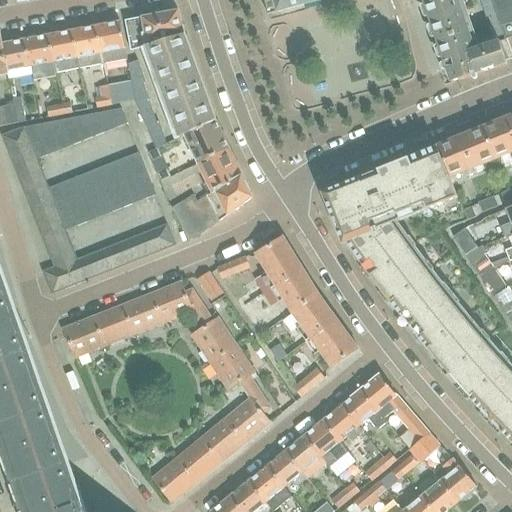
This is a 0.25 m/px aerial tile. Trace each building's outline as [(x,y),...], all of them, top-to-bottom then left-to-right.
[(276,0),(279,11),(318,0),(276,0)] [(424,0),(431,19),(462,8),(459,0),(424,0)] [(511,0),(493,0),(494,2),(496,10),(499,18),(502,26),(504,34),(506,39),(511,36),(511,0)] [(494,2),(483,5),(486,13),(496,10),(494,2)] [(462,8),(431,19),(438,39),(469,29),(462,8)] [(133,50),(133,49),(145,46),(146,45),(185,34),(181,10),(126,20),(133,50)] [(496,10),(486,13),(489,21),(499,18),(496,10)] [(499,18),(489,21),(491,29),(502,26),(499,18)] [(97,26),(105,64),(128,59),(121,21),(97,26)] [(81,68),(105,64),(97,26),(74,30),(79,57),(81,68)] [(502,26),(491,29),(494,37),(504,34),(502,26)] [(469,29),(438,39),(444,60),(476,49),(469,29)] [(0,75),(8,74),(9,74),(8,71),(3,44),(0,30),(0,75)] [(55,62),(79,57),(74,30),(50,35),(55,62)] [(154,70),(194,56),(192,52),(185,34),(146,45),(145,46),(154,70)] [(32,66),(55,62),(50,35),(27,39),(32,66)] [(8,71),(32,66),(27,39),(3,44),(8,71)] [(489,45),(497,67),(508,63),(501,41),(489,45)] [(452,82),(497,67),(489,45),(476,49),(444,60),(452,82)] [(170,113),(208,100),(205,91),(194,56),(154,70),(170,113)] [(131,72),(143,68),(141,60),(129,64),(131,72)] [(132,80),(146,75),(143,68),(131,72),(132,80)] [(146,75),(132,80),(134,88),(146,84),(148,83),(146,75)] [(122,103),(120,93),(118,83),(109,85),(113,105),(122,103)] [(135,96),(148,92),(146,84),(134,88),(135,96)] [(97,108),(113,105),(109,85),(100,87),(102,97),(95,98),(97,108)] [(137,104),(151,99),(148,92),(135,96),(137,104)] [(13,99),(14,103),(18,123),(27,121),(22,98),(13,99)] [(140,111),(153,107),(151,99),(137,104),(140,111)] [(184,134),(216,121),(208,100),(170,113),(179,137),(184,134)] [(72,102),(63,104),(65,114),(74,112),(72,102)] [(0,107),(0,126),(18,123),(14,103),(0,107)] [(48,107),(50,117),(65,114),(63,104),(48,107)] [(144,118),(156,114),(153,107),(140,111),(144,118)] [(111,110),(117,127),(128,123),(123,108),(111,110)] [(106,132),(117,127),(111,110),(98,113),(106,132)] [(95,136),(106,132),(98,113),(86,115),(95,136)] [(156,114),(144,118),(147,126),(158,122),(156,114)] [(83,140),(95,136),(86,115),(74,117),(83,140)] [(511,116),(508,118),(439,146),(451,176),(465,170),(467,176),(485,169),(483,163),(510,152),(511,156),(511,116)] [(72,145),(83,140),(74,117),(62,120),(72,145)] [(61,149),(72,145),(62,120),(50,122),(61,149)] [(151,133),(164,128),(161,121),(158,122),(147,126),(151,133)] [(230,149),(216,121),(184,134),(199,164),(230,149)] [(50,154),(61,149),(50,122),(38,124),(50,154)] [(39,158),(50,154),(38,124),(26,126),(30,137),(35,148),(39,158)] [(7,146),(30,137),(26,126),(19,128),(3,134),(7,146)] [(164,128),(151,133),(154,140),(166,136),(164,128)] [(166,136),(154,140),(157,147),(169,144),(166,136)] [(12,157),(35,148),(30,137),(7,146),(12,157)] [(458,197),(450,177),(451,176),(439,146),(438,147),(379,170),(383,179),(364,187),(361,178),(323,193),(344,243),(348,242),(372,275),(392,303),(429,349),(451,375),(471,398),(491,420),(511,441),(511,371),(506,365),(511,359),(511,348),(497,332),(500,330),(481,307),(463,284),(444,261),(427,237),(409,213),(394,224),(392,222),(375,229),(372,222),(396,212),(397,215),(400,214),(396,206),(409,201),(412,209),(425,203),(428,210),(458,197)] [(39,160),(39,158),(35,148),(12,157),(16,169),(39,160)] [(160,149),(150,153),(154,161),(164,157),(160,149)] [(199,164),(214,194),(244,178),(245,177),(230,149),(199,164)] [(137,177),(148,173),(140,152),(129,156),(137,177)] [(126,182),(137,177),(129,156),(118,161),(126,182)] [(39,160),(16,169),(21,180),(44,171),(39,160)] [(115,186),(126,182),(118,161),(106,165),(115,186)] [(103,191),(115,186),(106,165),(95,169),(103,191)] [(169,168),(159,173),(163,181),(173,176),(169,168)] [(92,195),(103,191),(95,169),(84,174),(92,195)] [(137,177),(145,199),(157,194),(148,173),(137,177)] [(81,199),(92,195),(84,174),(73,178),(81,199)] [(134,203),(145,199),(137,177),(126,182),(134,203)] [(70,204),(81,199),(73,178),(61,183),(70,204)] [(214,194),(198,202),(211,228),(252,197),(249,190),(250,190),(244,178),(214,194)] [(123,207),(134,203),(126,182),(115,186),(123,207)] [(59,208),(70,204),(61,183),(50,187),(54,197),(59,208)] [(54,197),(50,187),(49,186),(26,195),(31,206),(54,197)] [(112,212),(123,207),(115,186),(103,191),(112,212)] [(506,202),(511,199),(511,193),(510,189),(502,192),(506,202)] [(101,216),(112,212),(103,191),(92,195),(101,216)] [(89,221),(101,216),(92,195),(81,199),(89,221)] [(486,198),(490,209),(498,205),(494,195),(486,198)] [(176,214),(187,207),(197,201),(198,201),(195,196),(172,207),(176,214)] [(35,217),(59,208),(54,197),(31,206),(35,217)] [(482,212),(490,209),(486,198),(478,202),(482,212)] [(78,225),(89,221),(81,199),(70,204),(78,225)] [(201,235),(202,234),(211,228),(198,202),(198,201),(197,201),(187,207),(201,235)] [(67,229),(78,225),(70,204),(59,208),(63,220),(67,229)] [(505,235),(511,232),(511,206),(507,208),(511,220),(511,221),(501,225),(505,235)] [(194,238),(201,235),(187,207),(176,214),(189,240),(194,238)] [(472,207),(464,210),(468,220),(476,217),(472,207)] [(40,229),(63,220),(59,208),(35,217),(40,229)] [(68,231),(67,229),(63,220),(40,229),(44,240),(68,231)] [(157,228),(165,249),(177,245),(168,223),(157,228)] [(154,254),(165,249),(157,228),(146,232),(154,254)] [(454,236),(466,254),(476,247),(464,230),(454,236)] [(143,258),(154,254),(146,232),(134,236),(143,258)] [(132,262),(143,258),(134,236),(123,241),(132,262)] [(276,282),(302,265),(285,237),(257,254),(276,282)] [(120,267),(132,262),(123,241),(112,245),(120,267)] [(109,271),(120,267),(112,245),(100,250),(109,271)] [(480,275),(493,266),(479,245),(476,247),(466,254),(480,275)] [(55,267),(67,263),(78,259),(78,258),(73,246),(50,255),(55,266),(55,267)] [(97,276),(109,271),(100,250),(89,254),(97,276)] [(86,280),(97,276),(89,254),(78,258),(78,259),(86,280)] [(239,259),(244,270),(250,268),(246,256),(239,259)] [(75,285),(86,280),(78,259),(67,263),(75,285)] [(232,262),(237,273),(244,270),(239,259),(232,262)] [(230,276),(237,273),(232,262),(225,264),(230,276)] [(64,289),(75,285),(67,263),(55,267),(64,289)] [(223,278),(230,276),(225,264),(219,267),(223,278)] [(295,310),(319,294),(302,265),(276,282),(295,310)] [(64,289),(55,267),(55,266),(44,271),(53,294),(64,289)] [(494,296),(507,287),(493,266),(480,275),(494,296)] [(210,270),(197,279),(212,301),(225,293),(210,270)] [(75,494),(0,273),(0,443),(19,499),(18,500),(22,511),(87,511),(81,492),(75,494)] [(193,311),(192,307),(189,301),(182,281),(152,293),(164,323),(193,311)] [(189,301),(198,295),(193,289),(186,291),(182,281),(189,301)] [(135,334),(164,323),(152,293),(123,305),(135,334)] [(314,339),(339,320),(319,294),(295,310),(314,339)] [(192,307),(201,300),(198,295),(189,301),(192,307)] [(511,299),(502,307),(508,316),(511,313),(511,299)] [(194,312),(205,306),(201,300),(192,307),(193,311),(194,312)] [(106,346),(135,334),(123,305),(94,316),(106,346)] [(205,306),(194,312),(198,318),(208,311),(205,306)] [(76,357),(106,346),(94,316),(65,328),(76,357)] [(211,362),(237,345),(220,318),(215,321),(211,316),(201,323),(205,328),(193,336),(211,362)] [(339,320),(314,339),(332,367),(359,348),(339,320)] [(243,386),(253,380),(250,374),(255,371),(237,345),(211,362),(228,389),(240,381),(243,386)] [(312,373),(320,383),(325,378),(317,369),(312,373)] [(306,378),(314,387),(320,383),(312,373),(306,378)] [(410,449),(428,434),(379,374),(360,390),(377,412),(388,403),(409,430),(400,437),(410,449)] [(308,392),(314,387),(306,378),(300,382),(308,392)] [(303,397),(308,392),(300,382),(295,387),(303,397)] [(250,397),(260,390),(257,385),(247,392),(250,397)] [(254,401),(264,395),(260,390),(250,397),(251,398),(254,401)] [(386,423),(377,412),(360,390),(341,406),(359,427),(369,419),(378,430),(386,423)] [(258,406),(267,400),(264,395),(254,401),(258,406)] [(271,422),(264,413),(258,406),(254,401),(251,398),(227,418),(247,442),(271,422)] [(258,406),(264,413),(272,407),(267,400),(258,406)] [(340,442),(359,427),(341,406),(323,421),(340,442)] [(222,462),(247,442),(227,418),(202,438),(222,462)] [(321,458),(340,442),(323,421),(304,437),(321,458)] [(421,462),(439,447),(428,434),(410,449),(414,454),(421,462)] [(325,462),(321,458),(304,437),(286,452),(303,473),(307,478),(325,462)] [(198,482),(222,462),(202,438),(178,458),(198,482)] [(285,488),(303,473),(286,452),(267,467),(285,488)] [(391,452),(384,458),(390,465),(397,460),(391,452)] [(414,454),(398,468),(404,475),(421,462),(414,454)] [(174,502),(198,482),(178,458),(154,478),(174,502)] [(371,481),(390,465),(384,458),(365,473),(371,481)] [(449,474),(441,481),(458,502),(477,486),(459,465),(452,459),(443,467),(449,474)] [(249,482),(266,503),(273,511),(274,511),(292,497),(285,488),(267,467),(249,482)] [(404,475),(398,468),(391,473),(397,481),(404,475)] [(441,481),(422,496),(435,511),(445,511),(458,502),(441,481)] [(242,511),(255,511),(266,503),(249,482),(231,497),(242,511)] [(346,488),(352,496),(359,490),(353,483),(346,488)] [(380,483),(361,498),(367,506),(386,490),(380,483)] [(352,496),(346,488),(331,501),(337,509),(352,496)] [(404,511),(403,511),(404,511),(435,511),(422,496),(404,511)] [(242,511),(231,497),(213,511),(242,511)] [(367,506),(361,498),(354,504),(360,511),(367,506)]
